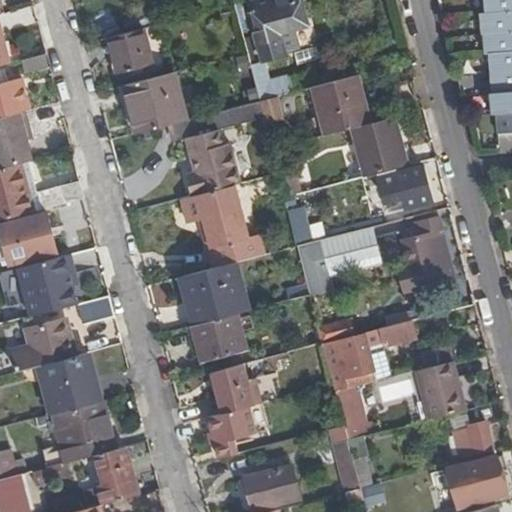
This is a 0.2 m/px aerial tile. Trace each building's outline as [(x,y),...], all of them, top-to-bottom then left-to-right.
[(248,0),(252,12),(275,6),(273,0),(248,0)] [(306,17),(301,0),(273,0),(275,6),(252,12),(257,31),(253,32),(261,60),(284,53),(278,31),(295,27),(293,20),(306,17)] [(511,0),(483,0),(484,11),(511,8),(511,0)] [(240,33),(253,31),(248,6),(236,9),(240,33)] [(511,29),(511,8),(484,11),(479,12),(480,32),(482,32),(511,29)] [(308,23),(306,17),(293,20),(295,27),(308,23)] [(511,29),(482,32),(484,53),(486,53),(511,50),(511,29)] [(139,42),(135,30),(101,38),(111,76),(152,64),(146,40),(139,42)] [(511,50),(486,53),(488,73),(511,71),(511,50)] [(47,70),(43,53),(19,60),(23,76),(47,70)] [(257,100),(292,91),(287,74),(268,79),(263,61),(248,65),(251,76),(257,100)] [(124,83),(136,133),(172,124),(188,119),(175,70),(124,83)] [(511,71),(488,73),(490,92),(511,90),(511,71)] [(366,103),(359,74),(292,91),(257,100),(262,116),(270,149),(319,136),(353,127),(377,120),(371,101),(366,103)] [(251,76),(240,79),(247,103),(257,100),(251,76)] [(0,116),(23,111),(28,110),(19,78),(6,82),(0,83),(0,116)] [(511,110),(511,90),(490,92),(488,93),(489,112),(494,112),(511,110)] [(188,119),(172,124),(177,141),(184,139),(193,173),(183,175),(189,197),(238,184),(226,142),(220,144),(215,130),(262,116),(257,100),(247,103),(188,119)] [(511,110),(494,112),(495,131),(511,130),(511,110)] [(0,169),(30,161),(25,142),(22,127),(27,126),(23,111),(0,116),(0,169)] [(407,165),(395,116),(377,120),(353,127),(366,177),(407,165)] [(27,126),(22,127),(25,142),(31,140),(27,126)] [(511,149),(511,130),(495,131),(497,150),(511,149)] [(431,201),(421,165),(383,175),(386,188),(398,185),(404,207),(431,201)] [(292,168),(276,172),(277,173),(283,198),(299,193),(292,168)] [(0,220),(33,211),(22,169),(0,174),(0,220)] [(39,191),(43,208),(82,198),(78,181),(39,191)] [(205,218),(217,266),(233,262),(267,253),(262,233),(250,236),(238,184),(189,197),(184,198),(190,222),(205,218)] [(82,198),(43,208),(44,214),(48,230),(88,219),(82,198)] [(44,214),(26,219),(36,257),(54,252),(48,230),(44,214)] [(430,285),(454,278),(438,217),(419,222),(421,229),(403,233),(415,279),(427,276),(430,285)] [(331,220),(312,225),(316,238),(335,233),(331,220)] [(377,263),(367,227),(295,246),(307,295),(308,299),(329,293),(325,278),(377,263)] [(77,304),(64,255),(21,266),(33,315),(77,304)] [(179,277),(191,325),(233,314),(246,311),(233,262),(217,266),(179,277)] [(108,296),(77,304),(82,325),(113,317),(108,296)] [(242,350),(233,314),(191,325),(200,362),(242,350)] [(12,352),(17,371),(36,366),(43,364),(75,356),(65,319),(25,329),(30,347),(12,352)] [(409,337),(404,322),(321,344),(333,392),(376,381),(368,349),(409,337)] [(432,350),(436,365),(452,361),(467,357),(463,342),(432,350)] [(436,365),(432,350),(416,354),(420,369),(436,365)] [(43,364),(55,413),(98,401),(85,353),(75,356),(43,364)] [(466,408),(452,361),(436,365),(420,369),(415,371),(428,418),(466,408)] [(36,366),(48,414),(53,413),(55,413),(43,364),(36,366)] [(245,380),(241,365),(209,373),(219,413),(245,407),(258,403),(252,378),(245,380)] [(357,391),(335,397),(342,425),(343,429),(366,423),(357,391)] [(43,452),(47,466),(93,455),(116,449),(103,400),(98,401),(55,413),(53,413),(55,421),(62,447),(43,452)] [(204,417),(215,459),(235,453),(232,439),(251,433),(245,407),(219,413),(204,417)] [(48,414),(34,418),(35,426),(55,421),(53,413),(48,414)] [(485,420),(465,425),(465,426),(472,455),(493,450),(485,420)] [(472,455),(465,426),(449,431),(456,459),(472,455)] [(346,441),(359,488),(371,485),(364,457),(365,456),(362,443),(364,443),(362,436),(346,441)] [(3,449),(0,449),(0,478),(29,470),(26,459),(15,462),(9,439),(1,442),(3,449)] [(336,442),(349,491),(359,488),(346,441),(346,439),(336,442)] [(136,495),(123,446),(116,449),(93,455),(101,487),(97,488),(101,504),(102,504),(136,495)] [(505,494),(495,457),(468,465),(446,471),(456,507),(505,494)] [(288,462),(242,474),(251,507),(296,495),(288,462)] [(8,486),(0,487),(0,510),(12,508),(8,486)] [(349,491),(343,492),(345,504),(362,500),(359,488),(349,491)]
